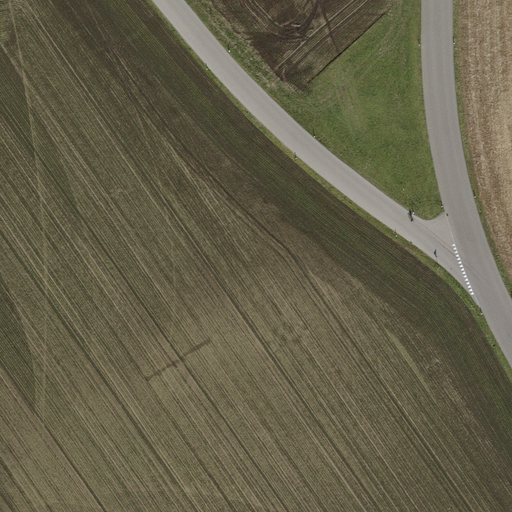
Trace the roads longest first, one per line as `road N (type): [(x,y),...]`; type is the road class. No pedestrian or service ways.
road 1 (residential): [(170,0),(300,139),(408,223),(481,252)]
road 2 (unclassified): [(481,252),(444,140),(437,0)]
